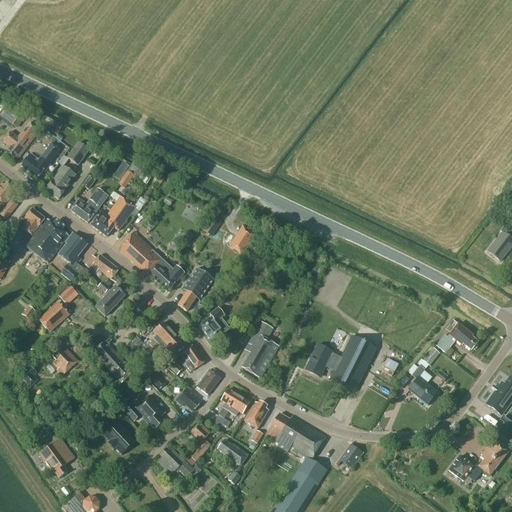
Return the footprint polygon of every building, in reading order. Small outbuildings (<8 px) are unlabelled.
[(0,115),(1,116),(0,116),(0,120),(10,129),(18,119),(3,107),(0,110),(0,115)] [(3,142),(10,148),(5,154),(13,161),(15,158),(18,160),(18,159),(40,131),(30,124),(18,139),(10,132),(3,142)] [(89,151),(78,143),(67,159),(69,160),(78,167),(89,151)] [(43,171),(45,172),(60,150),(52,144),(39,161),(30,155),(21,166),(37,179),(43,171)] [(67,159),(64,157),(58,164),(63,167),(69,160),(67,159)] [(153,174),(134,161),(127,172),(134,176),(147,184),(153,174)] [(123,163),(118,171),(124,175),(129,167),(123,163)] [(65,190),(75,176),(63,167),(53,181),(52,181),(45,191),(58,200),(65,190)] [(127,172),(119,185),(125,189),(134,176),(127,172)] [(95,181),(90,177),(83,186),(88,190),(95,181)] [(9,199),(7,197),(14,189),(6,183),(4,186),(1,184),(0,185),(0,203),(3,206),(9,199)] [(98,210),(107,197),(104,195),(97,190),(86,205),(79,200),(70,212),(87,224),(98,210)] [(113,229),(118,232),(135,208),(120,198),(107,216),(101,212),(91,226),(106,238),(113,229)] [(11,200),(0,213),(0,215),(6,220),(18,206),(11,200)] [(28,223),(23,230),(31,236),(34,233),(45,220),(32,210),(24,220),(28,223)] [(204,230),(213,236),(222,223),(213,217),(204,230)] [(26,248),(47,264),(68,237),(61,231),(64,228),(56,222),(53,225),(47,220),(26,248)] [(511,229),(506,225),(500,232),(502,233),(487,252),(500,263),(511,247),(511,229)] [(243,226),(229,247),(243,257),(257,236),(243,226)] [(181,239),(188,245),(196,236),(188,230),(181,239)] [(122,245),(120,252),(140,271),(148,275),(167,293),(184,274),(176,267),(173,271),(133,233),(122,245)] [(80,260),(77,258),(86,246),(72,235),(66,243),(67,244),(58,256),(68,264),(60,274),(71,283),(82,268),(77,264),(80,260)] [(118,271),(100,257),(97,260),(92,257),(85,265),(89,269),(91,268),(96,273),(98,270),(111,280),(118,271)] [(199,302),(214,281),(197,269),(183,290),(183,291),(184,290),(187,293),(177,306),(186,313),(196,299),(199,301),(199,302)] [(110,285),(106,282),(104,284),(103,283),(95,291),(100,295),(103,292),(105,295),(110,289),(108,288),(110,285)] [(69,286),(58,296),(67,306),(78,296),(69,286)] [(125,297),(115,287),(106,297),(105,297),(95,308),(105,318),(125,297)] [(39,321),(49,333),(69,315),(59,303),(39,321)] [(35,313),(29,308),(26,312),(25,311),(22,315),(29,321),(35,313)] [(220,321),(223,318),(222,317),(224,316),(221,312),(218,308),(209,316),(211,318),(199,328),(212,344),(225,334),(228,331),(224,325),(220,321)] [(154,340),(148,346),(153,351),(159,346),(172,333),(164,323),(154,333),(157,336),(153,340),(154,340)] [(245,351),(250,354),(241,369),(260,380),(279,348),(266,340),(273,330),(261,323),(245,351)] [(478,343),(472,338),(473,337),(465,330),(465,331),(458,325),(449,336),(456,341),(456,342),(462,347),(463,345),(471,352),(478,343)] [(339,328),(331,345),(341,350),(349,333),(339,328)] [(236,341),(243,345),(249,335),(242,331),(236,341)] [(159,346),(153,351),(157,355),(163,350),(164,352),(168,348),(171,352),(181,342),(172,333),(159,346)] [(329,381),(354,394),(376,350),(351,337),(338,363),(329,359),(332,354),(318,346),(305,371),(320,378),(325,368),(334,372),(329,381)] [(129,347),(134,352),(143,344),(138,339),(129,347)] [(449,350),(439,342),(436,347),(445,354),(449,350)] [(121,384),(132,373),(133,373),(108,345),(105,348),(102,344),(95,351),(98,355),(96,357),(101,363),(102,362),(107,367),(106,368),(116,379),(117,378),(120,381),(119,382),(121,384)] [(153,351),(148,346),(147,345),(142,350),(148,356),(153,351)] [(205,363),(193,347),(181,355),(187,363),(184,364),(190,373),(205,363)] [(433,349),(423,362),(430,367),(440,355),(433,349)] [(63,354),(61,352),(60,351),(53,357),(56,361),(52,364),(63,376),(78,362),(67,351),(63,354)] [(152,360),(157,355),(153,351),(148,356),(152,360)] [(384,371),(396,376),(401,364),(390,359),(384,371)] [(182,371),(174,362),(168,367),(177,376),(182,371)] [(21,367),(24,371),(30,367),(27,363),(21,367)] [(408,391),(427,406),(437,394),(426,385),(431,379),(423,372),(424,371),(420,367),(418,369),(414,366),(408,373),(412,376),(412,377),(416,381),(408,391)] [(30,387),(36,382),(32,378),(37,373),(31,367),(21,377),(30,387)] [(220,379),(210,371),(197,388),(207,396),(220,379)] [(165,384),(157,376),(151,382),(160,390),(165,384)] [(494,392),(485,405),(501,416),(511,402),(511,379),(509,378),(504,385),(503,384),(501,386),(500,386),(497,389),(495,388),(493,391),(494,392)] [(199,405),(196,402),(198,400),(186,390),(176,402),(182,407),(184,405),(193,412),(199,405)] [(222,409),(229,413),(239,397),(228,390),(220,402),(224,405),(222,409)] [(165,414),(149,396),(134,410),(127,402),(120,409),(133,423),(140,416),(148,425),(149,424),(155,431),(163,423),(159,419),(165,414)] [(250,404),(239,397),(229,413),(236,417),(238,413),(242,415),(250,404)] [(244,422),(257,430),(268,412),(265,410),(267,407),(259,403),(258,406),(255,404),(244,422)] [(311,462),(326,438),(292,417),(289,421),(279,415),(267,434),(278,441),(275,443),(282,447),(305,461),(303,464),(323,476),(327,471),(311,462)] [(511,422),(504,416),(496,427),(511,438),(511,422)] [(224,420),(218,417),(216,421),(222,425),(224,420)] [(218,430),(222,425),(216,421),(212,419),(209,424),(218,430)] [(222,425),(227,428),(230,424),(224,420),(222,425)] [(210,434),(200,424),(190,433),(201,444),(189,456),(195,463),(210,446),(204,441),(210,434)] [(122,456),(136,443),(119,425),(105,438),(109,443),(107,445),(113,451),(115,450),(122,456)] [(263,435),(257,432),(251,441),(257,445),(263,435)] [(51,471),(51,472),(53,475),(55,474),(59,480),(68,473),(64,468),(75,460),(60,440),(39,455),(45,464),(46,464),(51,471)] [(217,450),(240,467),(248,457),(233,446),(232,447),(224,441),(217,450)] [(482,471),(489,477),(509,452),(498,443),(497,444),(492,450),(489,448),(487,449),(481,456),(482,457),(480,459),(484,461),(479,468),(479,467),(474,473),(472,471),(474,468),(459,457),(449,472),(463,483),(467,477),(474,482),(479,476),(478,476),(482,471)] [(351,446),(339,461),(350,471),(363,455),(351,446)] [(178,469),(183,475),(190,468),(184,462),(172,449),(169,452),(167,449),(160,456),(162,458),(158,462),(163,468),(165,466),(172,474),(178,469)] [(195,463),(189,457),(185,461),(191,467),(195,463)] [(303,464),(272,511),(299,511),(323,476),(303,464)] [(198,465),(194,469),(199,474),(203,470),(198,465)] [(241,478),(234,473),(228,481),(234,486),(241,478)] [(69,511),(97,511),(99,510),(100,503),(95,498),(89,497),(85,500),(81,496),(80,495),(73,501),(68,505),(65,507),(66,508),(69,511)]
